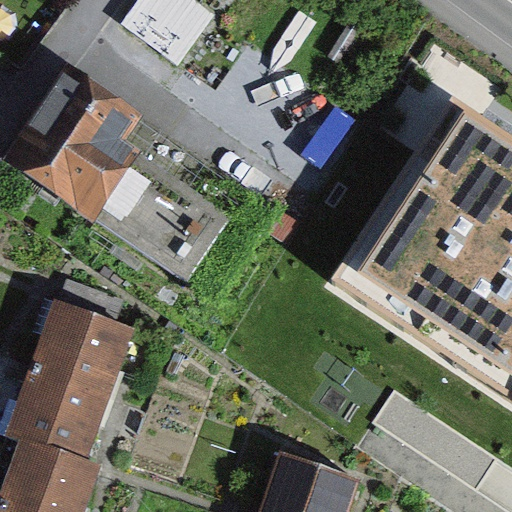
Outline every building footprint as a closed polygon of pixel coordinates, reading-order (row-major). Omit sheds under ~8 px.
[(207,0),(142,0),(127,20),(184,63),(223,12),(207,0)] [(260,229),(44,87),(0,154),(0,210),(190,335),(260,229)] [(320,315),(345,266),(310,249),(285,298),(320,315)] [(123,320),(41,292),(0,415),(0,432),(6,435),(0,451),(0,511),(71,511),(89,458),(80,453),(123,320)] [(511,309),(470,405),(511,423),(511,309)] [(299,317),(279,358),(386,408),(405,367),(299,317)] [(511,510),(511,472),(448,425),(447,427),(403,394),(385,417),(511,510)] [(338,511),(352,469),(268,442),(246,511),(338,511)]
